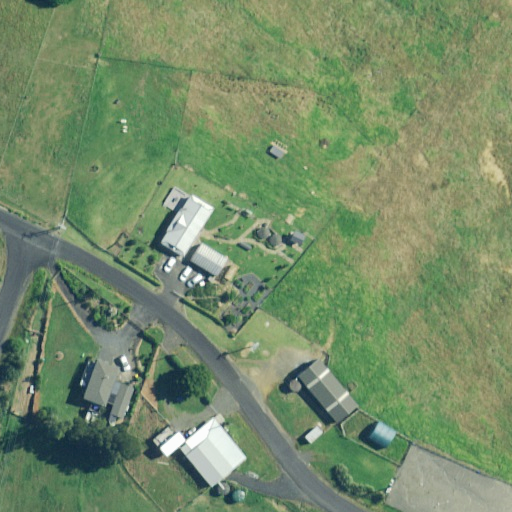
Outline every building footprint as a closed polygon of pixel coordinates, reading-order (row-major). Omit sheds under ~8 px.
[(208,209),(185,195),(170,186),(159,205),(173,213),(155,243),(179,258),(208,209)] [(280,238),(256,224),(250,235),(274,249),(280,238)] [(196,243),(186,261),(215,277),(225,259),(196,243)] [(355,404),(314,358),(283,386),(291,395),(301,386),(333,423),(355,404)] [(101,408),(103,403),(108,406),(105,414),(122,421),(134,389),(112,380),(116,369),(93,360),(78,399),(101,408)] [(135,373),(130,362),(121,366),(126,377),(135,373)] [(307,444),(319,432),(313,426),(301,438),(307,444)] [(218,482),(217,480),(230,470),(204,437),(188,450),(183,443),(176,449),(207,488),(212,484),(213,486),(213,487),(213,488),(213,489),(213,491),(213,492),(214,493),(215,494),(216,495),(217,495),(218,496),(219,496),(221,496),(222,496),(224,495),(225,494),(226,494),(226,493),(227,491),(227,490),(227,489),(227,488),(227,486),(227,485),(226,484),(225,483),(224,482),(223,482),(222,481),(220,481),(219,481),(218,482)]
